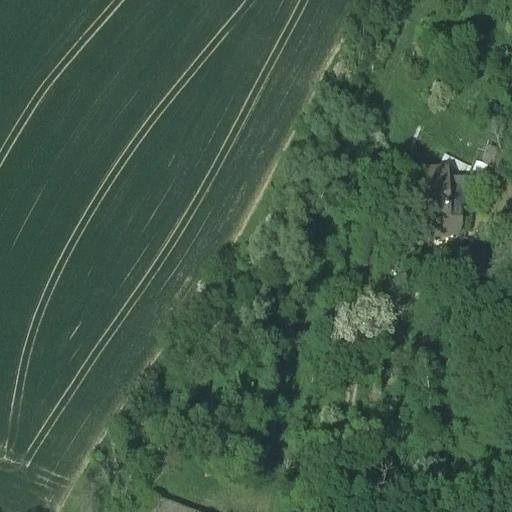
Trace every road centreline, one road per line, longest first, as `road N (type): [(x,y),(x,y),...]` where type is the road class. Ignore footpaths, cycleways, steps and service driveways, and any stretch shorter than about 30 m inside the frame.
road 1 (track): [(257,511),(304,321),(374,112),(406,47),(461,0)]
road 2 (track): [(314,511),(357,336),(401,214)]
